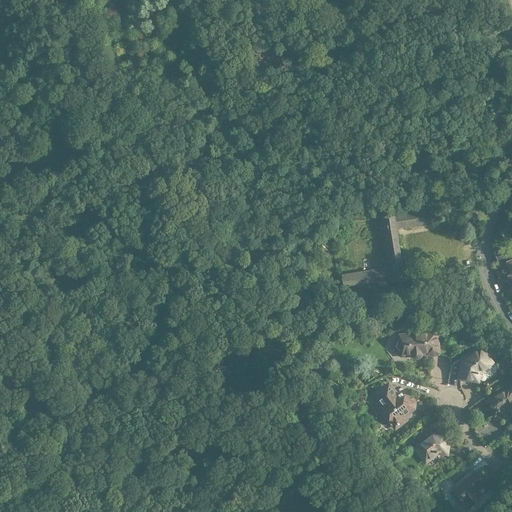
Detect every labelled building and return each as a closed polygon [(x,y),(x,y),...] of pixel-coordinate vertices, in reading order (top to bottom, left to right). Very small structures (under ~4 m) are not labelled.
[(397,228),(427,223),(425,211),(418,212),(418,211),(411,212),(412,213),(395,216),(394,212),(383,214),(392,267),(342,275),(344,288),(394,280),(394,283),(405,281),(403,269),(405,268),(404,265),(407,265),(406,256),(402,257),(397,228)] [(511,273),(509,275),(510,277),(511,276),(511,254),(510,253),(508,251),(506,251),(504,250),(502,250),(500,250),(495,253),(499,263),(507,260),(511,270),(511,273)] [(399,300),(402,318),(411,317),(408,299),(399,300)] [(405,321),(406,328),(416,327),(415,320),(405,321)] [(411,355),(412,356),(412,357),(413,358),(415,359),(417,359),(418,359),(419,358),(420,357),(420,356),(421,355),(421,353),(427,353),(427,354),(432,355),(437,353),(435,333),(398,337),(394,347),(401,356),(411,355)] [(490,365),(490,364),(492,363),(481,348),(463,362),(460,379),(478,381),(479,372),(484,368),(486,368),(490,365)] [(414,405),(412,402),(408,402),(401,393),(397,396),(388,385),(374,396),(383,407),(380,410),(392,425),(393,425),(396,428),(405,421),(402,417),(413,409),(414,405)] [(511,390),(509,387),(487,402),(495,414),(504,408),(507,412),(511,409),(511,390)] [(415,449),(426,463),(428,461),(429,462),(433,459),(432,458),(438,453),(447,454),(449,437),(434,435),(415,449)] [(456,490),(445,479),(436,487),(457,511),(476,511),(496,496),(476,473),(456,490)]
